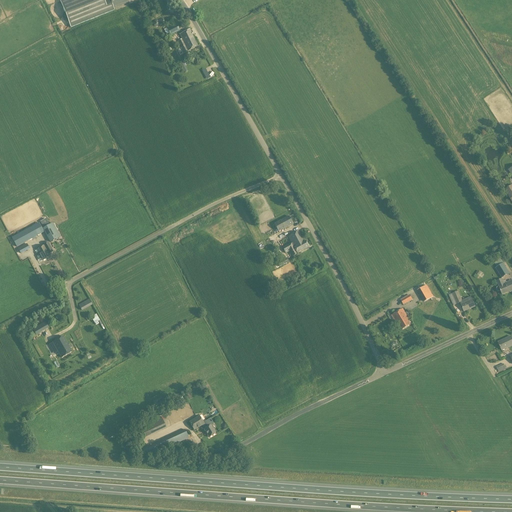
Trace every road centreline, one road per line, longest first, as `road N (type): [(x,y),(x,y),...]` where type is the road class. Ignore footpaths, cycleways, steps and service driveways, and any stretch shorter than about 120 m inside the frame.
road 1 (motorway): [(511,499),(0,467)]
road 2 (motorway): [(0,480),(500,511)]
road 3 (unclassified): [(280,175),(73,279),(70,297)]
road 4 (unclassified): [(385,371),(280,175)]
road 5 (unclassified): [(280,175),(180,0)]
road 6 (unclassified): [(242,445),(385,371)]
road 7 (unclassified): [(511,313),(385,371)]
